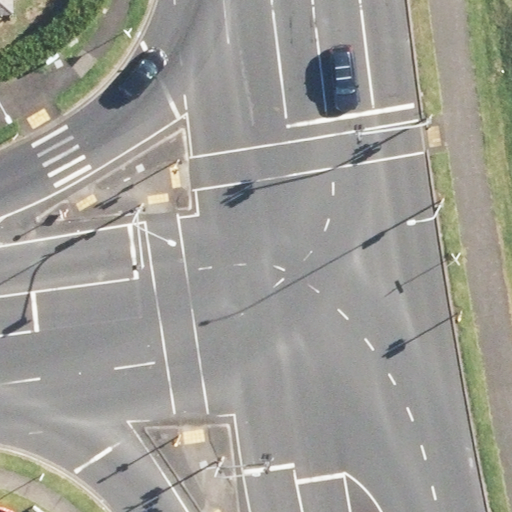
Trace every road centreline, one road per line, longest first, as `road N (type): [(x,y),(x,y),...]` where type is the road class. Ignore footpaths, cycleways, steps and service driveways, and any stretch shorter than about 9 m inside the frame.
road 1 (secondary): [(370,237),(431,511)]
road 2 (secondary): [(0,190),(208,26)]
road 3 (secondary): [(275,511),(231,260)]
road 4 (secondary): [(342,0),(348,116),(370,237)]
road 5 (secondary): [(231,260),(208,26)]
road 6 (secondary): [(0,303),(231,260)]
road 7 (secondary): [(158,511),(87,433),(0,406)]
road 8 (secondary): [(231,260),(370,237)]
